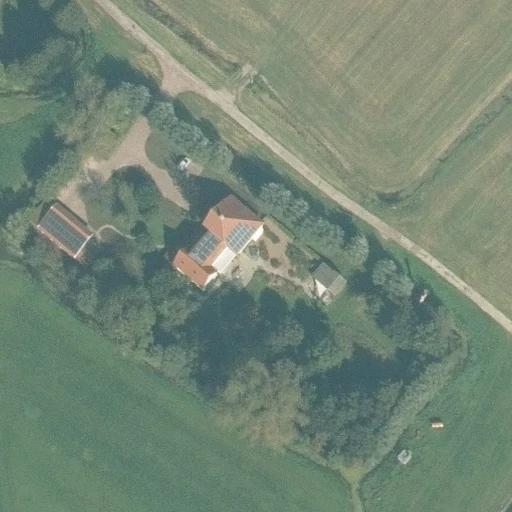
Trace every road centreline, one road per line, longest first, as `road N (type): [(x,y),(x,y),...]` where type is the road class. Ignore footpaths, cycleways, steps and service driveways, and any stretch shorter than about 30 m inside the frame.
road 1 (unclassified): [(358,211),(101,0)]
road 2 (track): [(511,328),(358,211)]
